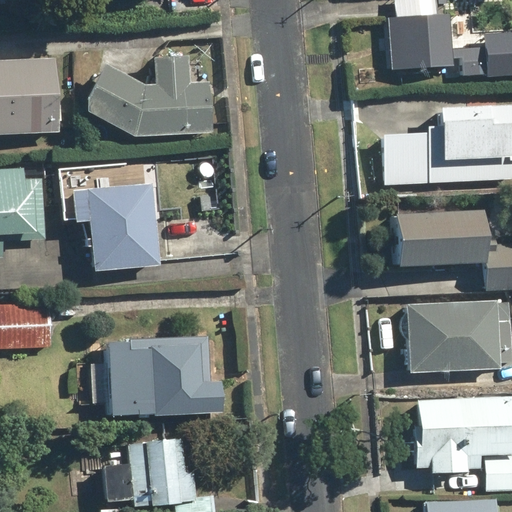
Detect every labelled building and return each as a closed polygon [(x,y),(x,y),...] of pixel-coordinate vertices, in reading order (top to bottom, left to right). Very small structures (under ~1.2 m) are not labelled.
[(378,21),(382,72),(458,66),(455,15),(378,21)] [(201,84),(181,86),(179,60),(143,62),(145,89),(131,91),(91,67),(64,111),(119,144),(206,136),(201,84)] [(0,66),(0,137),(48,134),(43,63),(0,66)] [(511,112),(377,118),(379,186),(511,180),(511,112)] [(0,236),(18,235),(13,173),(0,174),(0,236)] [(71,194),(79,275),(150,269),(142,187),(71,194)] [(385,220),(387,271),(469,267),(466,216),(385,220)] [(479,249),(481,291),(511,289),(511,288),(510,248),(479,249)] [(0,303),(0,349),(41,350),(41,303),(0,303)] [(396,309),(398,372),(506,368),(503,304),(396,309)] [(103,341),(103,416),(209,415),(208,340),(103,341)] [(400,406),(404,464),(506,457),(502,399),(400,406)] [(178,501),(170,441),(123,448),(132,507),(178,501)] [(511,463),(481,465),(482,494),(511,492),(511,463)]
